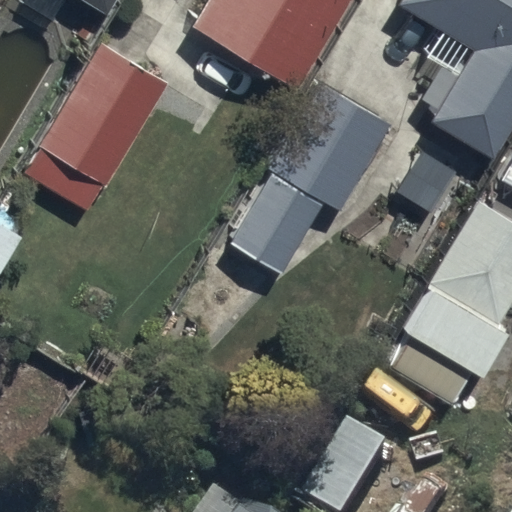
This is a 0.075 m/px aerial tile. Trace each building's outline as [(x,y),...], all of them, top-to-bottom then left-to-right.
[(195,0),(184,21),(288,81),(335,0),(195,0)] [(419,110),(482,146),(511,93),(511,0),(400,0),(462,36),(419,110)] [(19,159),(87,198),(161,70),(94,31),(19,159)] [(315,72),(264,162),(318,193),(334,203),(386,113),(315,72)] [(224,230),(278,262),(318,193),(264,162),(224,230)] [(378,355),(441,391),(511,269),(511,218),(471,194),(378,355)] [(290,497),(313,511),(345,511),(389,448),(344,418),(290,497)] [(225,511),(253,511),(234,499),(225,511)]
